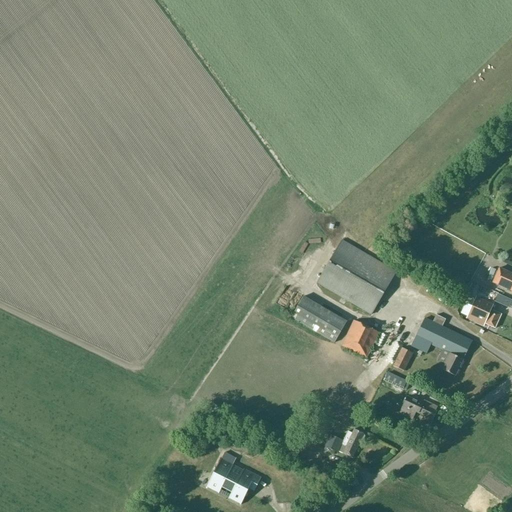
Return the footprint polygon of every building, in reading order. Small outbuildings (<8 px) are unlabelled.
[(341,240),(316,283),(371,315),(396,272),(341,240)] [(511,273),(499,268),(492,283),(511,291),(511,273)] [(266,293),(271,296),(278,287),(273,283),(266,293)] [(466,318),(483,326),(484,324),(494,328),(501,314),(491,310),(493,305),(492,305),(495,297),(472,287),(469,294),(476,297),(466,318)] [(264,307),(269,299),(263,296),(259,305),(264,307)] [(303,296),(290,318),(334,343),(346,322),(303,296)] [(459,358),(461,355),(464,357),(472,341),(442,327),(445,319),(436,315),(433,322),(425,318),(411,346),(427,354),(431,345),(450,354),(442,370),(455,376),(463,360),(459,358)] [(353,320),(341,346),(366,358),(378,332),(353,320)] [(393,336),(381,353),(392,361),(404,344),(393,336)] [(401,348),(393,366),(404,371),(413,353),(401,348)] [(392,388),(402,393),(408,382),(397,377),(392,388)] [(433,420),(437,411),(435,410),(437,407),(419,398),(417,402),(407,397),(403,406),(406,408),(403,415),(412,419),(415,412),(433,420)] [(337,453),(338,452),(352,458),(364,434),(354,429),(352,433),(348,431),(343,441),(330,435),(324,446),(337,453)] [(312,433),(306,430),(303,436),(309,438),(312,433)] [(307,449),(304,455),(312,458),(315,453),(307,449)] [(259,466),(267,456),(262,452),(255,462),(259,466)] [(233,465),(221,459),(206,488),(218,494),(222,488),(232,493),(228,499),(241,505),(248,489),(254,492),(261,478),(244,469),(242,472),(232,467),(233,465)] [(291,481),(298,466),(287,460),(280,475),(291,481)] [(268,469),(272,473),(278,467),(275,463),(268,469)]
